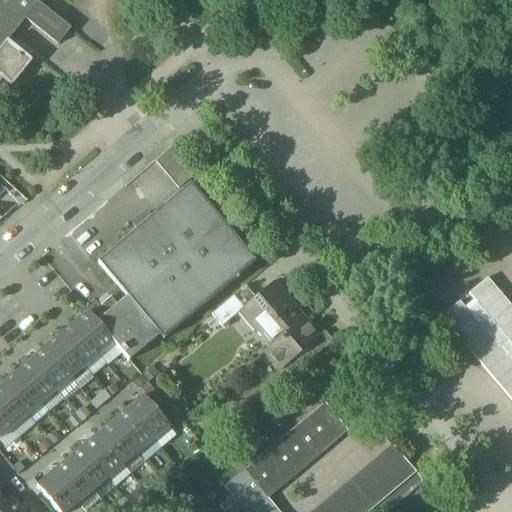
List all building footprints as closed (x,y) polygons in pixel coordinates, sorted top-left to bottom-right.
[(0,0),(0,50),(6,43),(24,20),(57,46),(70,30),(32,0),(0,0)] [(6,43),(0,50),(0,79),(11,88),(31,63),(6,43)] [(195,175),(172,148),(155,163),(177,190),(195,175)] [(189,186),(97,264),(126,299),(96,324),(113,344),(128,362),(158,337),(162,341),(255,263),(189,186)] [(511,313),(485,282),(469,297),(473,302),(464,309),(460,304),(441,320),(511,402),(511,313)] [(255,300),(242,311),(273,347),(303,321),(273,285),(255,300)] [(245,287),(211,316),(222,328),(242,310),(242,311),(255,300),(245,287)] [(96,324),(87,314),(73,326),(98,356),(113,344),(96,324)] [(273,347),(265,353),(281,371),(307,349),(319,339),(318,338),(303,321),(273,347)] [(98,356),(73,326),(58,338),(84,368),(98,356)] [(324,332),(318,338),(319,339),(307,349),(315,358),(333,343),(324,332)] [(84,368),(58,338),(44,350),(69,381),(84,368)] [(69,381),(44,350),(30,362),(55,393),(69,381)] [(55,393),(30,362),(15,374),(41,405),(55,393)] [(41,405),(15,374),(1,387),(26,417),(41,405)] [(26,417),(1,387),(0,387),(0,414),(12,429),(26,417)] [(168,428),(143,398),(127,411),(153,441),(168,428)] [(223,511),(381,511),(420,481),(402,458),(334,511),(264,511),(252,496),(340,425),(321,402),(209,494),(223,511)] [(153,441),(127,411),(112,423),(138,454),(153,441)] [(0,439),(12,429),(0,414),(0,439)] [(138,454),(112,423),(97,436),(123,467),(138,454)] [(123,467),(97,436),(82,449),(107,479),(123,467)] [(107,479),(82,449),(67,462),(92,492),(107,479)] [(92,492),(67,462),(52,475),(77,505),(92,492)] [(68,511),(77,505),(52,475),(36,488),(56,511),(68,511)] [(5,507),(0,511),(19,511),(11,502),(5,507)]
